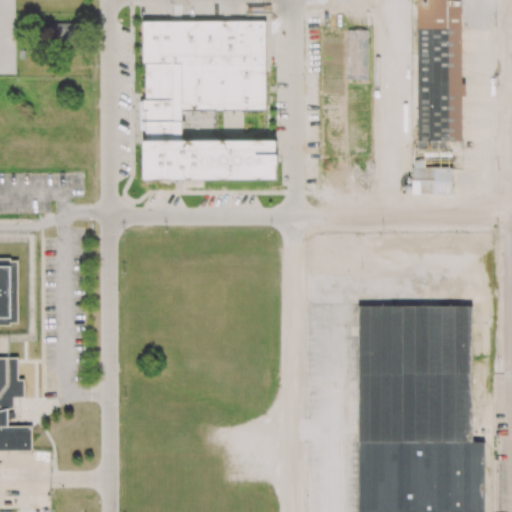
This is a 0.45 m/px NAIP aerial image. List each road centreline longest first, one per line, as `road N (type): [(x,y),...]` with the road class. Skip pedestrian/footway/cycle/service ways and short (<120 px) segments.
road 1 (residential): [(109,511),(108,0)]
road 2 (residential): [(292,511),(293,0)]
road 3 (residential): [(108,217),(511,216)]
road 4 (residential): [(511,216),(511,0)]
